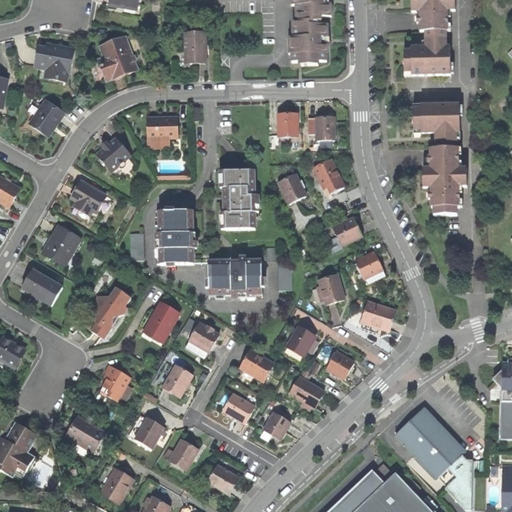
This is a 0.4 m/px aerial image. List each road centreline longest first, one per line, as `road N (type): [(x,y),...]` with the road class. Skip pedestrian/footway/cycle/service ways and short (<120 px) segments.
road 1 (residential): [(52,178),(78,135),(129,98),(360,89)]
road 2 (residential): [(423,332),(421,297),(363,160),(360,89)]
road 3 (residential): [(250,511),(408,358),(423,332)]
